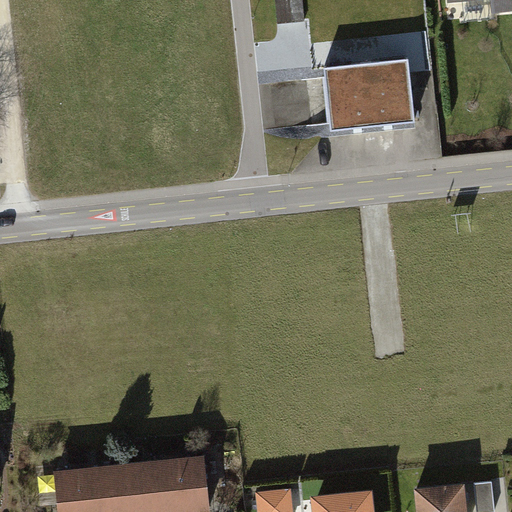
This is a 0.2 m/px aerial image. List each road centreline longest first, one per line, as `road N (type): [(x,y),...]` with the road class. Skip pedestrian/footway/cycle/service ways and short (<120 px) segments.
road 1 (residential): [(260,202),(0,231)]
road 2 (residential): [(511,175),(260,202)]
road 3 (residential): [(260,202),(239,0)]
